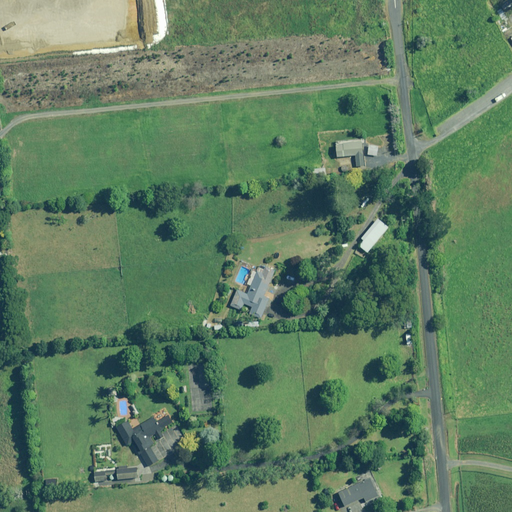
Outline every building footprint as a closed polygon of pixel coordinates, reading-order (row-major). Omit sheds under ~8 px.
[(193,59),(194,73),(213,72),(212,58),(193,59)] [(355,156),(356,167),(366,166),(363,139),(335,142),(337,157),(355,156)] [(379,148),(369,147),(368,155),(378,156),(379,148)] [(379,219),(363,239),(365,240),(360,246),(368,253),(389,228),(379,219)] [(230,306),(240,311),(243,305),(251,308),(248,314),(260,319),(269,298),(264,296),(276,270),(265,265),(262,273),(257,271),(247,293),(238,288),(230,306)] [(211,325),(207,323),(208,319),(204,318),(202,321),(200,327),(209,331),(211,325)] [(215,318),(214,330),(223,330),(224,319),(215,318)] [(117,389),(107,388),(107,397),(117,398),(117,389)] [(129,421),(116,428),(127,446),(136,440),(142,450),(140,452),(148,466),(158,460),(150,447),(155,444),(151,438),(157,434),(159,438),(164,435),(161,430),(174,422),(168,413),(157,420),(154,416),(134,429),(129,421)] [(117,469),(118,469),(94,471),(95,482),(107,481),(107,475),(118,475),(118,480),(139,478),(138,467),(117,469)] [(345,507),(364,498),(366,502),(380,495),(370,476),(338,493),(345,507)]
